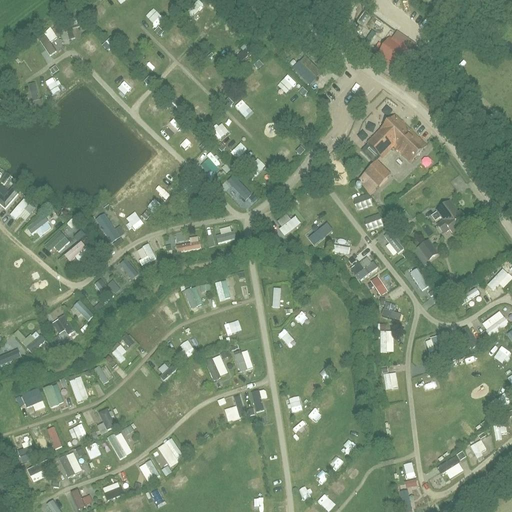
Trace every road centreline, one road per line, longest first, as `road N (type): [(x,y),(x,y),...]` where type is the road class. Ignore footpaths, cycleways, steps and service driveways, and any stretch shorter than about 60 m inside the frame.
road 1 (unclassified): [(511,228),(424,113),(280,0)]
road 2 (unknown): [(257,301),(176,328),(94,405),(0,437)]
road 3 (unknown): [(46,499),(129,464),(197,407),(272,380)]
